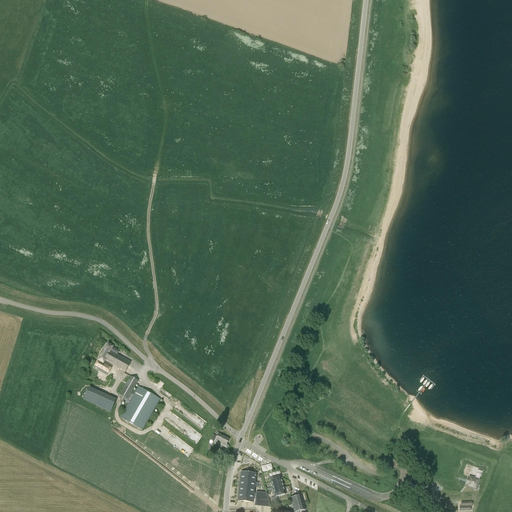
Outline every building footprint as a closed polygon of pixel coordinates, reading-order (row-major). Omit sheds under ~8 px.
[(93,369),(107,375),(112,366),(104,362),(105,361),(125,372),(130,363),(117,355),(119,352),(112,348),(113,347),(108,344),(93,369)] [(136,385),(138,381),(130,376),(119,395),(127,400),(136,385)] [(142,430),(160,399),(138,386),(120,417),(142,430)] [(104,394),(89,387),(83,400),(110,412),(116,399),(104,394)] [(218,434),(217,437),(213,435),(210,440),(214,442),(227,448),(228,446),(226,445),(229,439),(218,434)] [(240,472),(237,501),(253,503),(256,474),(240,472)] [(270,479),(275,497),(271,498),(273,506),(279,504),(277,496),(285,494),(281,476),(270,479)] [(479,479),(469,476),(466,486),(475,489),(479,479)] [(266,493),(256,492),(254,506),(271,508),(266,493)] [(293,511),(296,511),(305,510),(301,495),(290,498),(293,511)] [(459,507),(459,511),(470,510),(470,506),(472,506),(472,502),(461,503),(461,507),(459,507)]
